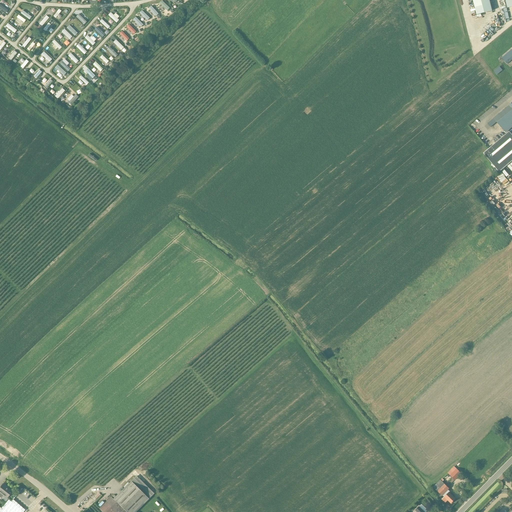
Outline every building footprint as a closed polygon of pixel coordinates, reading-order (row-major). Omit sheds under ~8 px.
[(473,0),(477,14),(491,11),(488,0),(473,0)] [(160,4),(167,11),(170,8),(163,1),(160,4)] [(0,9),(6,13),(8,10),(0,4),(0,9)] [(156,16),(159,13),(150,6),(148,9),(156,16)] [(56,18),(61,11),(59,9),(53,16),(56,18)] [(29,20),(31,17),(23,10),(21,13),(29,20)] [(147,21),(150,18),(142,10),(139,13),(147,21)] [(116,23),(121,18),(117,14),(115,16),(110,12),(108,15),(116,23)] [(76,17),(82,23),(86,18),(80,13),(76,17)] [(16,17),(24,23),(26,20),(18,14),(16,17)] [(42,26),(49,17),(46,15),(39,24),(42,26)] [(135,17),(132,20),(141,27),(143,24),(135,17)] [(495,17),(485,20),(487,27),(497,25),(495,17)] [(107,29),(110,26),(102,19),(99,21),(107,29)] [(14,34),(17,30),(8,23),(5,26),(14,34)] [(125,27),(133,35),(136,32),(129,24),(125,27)] [(76,27),(73,30),(69,25),(67,28),(74,36),(79,32),(76,27)] [(101,36),(103,33),(96,27),(93,29),(101,36)] [(69,40),(72,37),(64,28),(61,31),(69,40)] [(119,34),(127,41),(130,38),(122,31),(119,34)] [(87,35),(84,38),(93,46),(95,43),(87,35)] [(28,37),(22,46),(25,48),(31,39),(28,37)] [(123,52),(126,49),(116,39),(113,42),(123,52)] [(29,51),(34,46),(36,48),(40,44),(36,40),(33,42),(26,49),(29,51)] [(60,50),(62,47),(54,40),(50,45),(55,49),(57,47),(60,50)] [(79,43),(76,46),(84,55),(87,52),(79,43)] [(112,56),(116,53),(109,47),(106,50),(112,56)] [(511,48),(502,58),(507,64),(511,59),(511,48)] [(14,51),(8,58),(11,60),(17,53),(14,51)] [(49,62),(52,59),(43,51),(41,54),(49,62)] [(67,56),(76,64),(78,61),(70,53),(67,56)] [(102,54),(100,57),(106,64),(109,62),(102,54)] [(24,62),(23,61),(20,66),(23,69),(29,61),(26,59),(24,62)] [(66,65),(69,63),(64,59),(59,64),(67,72),(70,69),(66,65)] [(100,72),(103,69),(95,61),(93,64),(100,72)] [(58,65),(55,68),(62,75),(64,72),(58,65)] [(497,75),(503,70),(499,66),(494,71),(497,75)] [(93,79),(96,76),(88,68),(85,71),(93,79)] [(40,70),(33,75),(36,78),(42,72),(40,70)] [(87,85),(89,83),(81,75),(78,78),(87,85)] [(43,85),(46,88),(53,81),(50,78),(43,85)] [(62,88),(55,96),(57,99),(65,91),(62,88)] [(78,97),(75,94),(73,96),(71,94),(66,100),(71,105),(78,97)] [(511,103),(494,118),(505,132),(511,126),(511,103)] [(511,135),(509,132),(483,154),(499,172),(511,161),(511,135)] [(454,467),(450,471),(448,473),(455,480),(461,473),(454,467)] [(131,481),(116,496),(114,494),(111,497),(109,496),(106,498),(108,500),(99,509),(102,511),(135,511),(149,499),(154,493),(136,476),(131,481)] [(456,499),(449,493),(450,492),(448,490),(449,488),(442,482),(444,480),(442,478),(441,480),(440,480),(436,484),(437,485),(434,488),(442,496),(443,495),(444,497),(442,499),(446,502),(448,500),(451,503),(456,499)] [(0,487),(0,497),(6,502),(8,499),(7,498),(12,491),(6,487),(7,486),(3,483),(0,487)] [(0,511),(23,511),(25,510),(13,499),(11,502),(9,499),(0,509),(0,511)]
